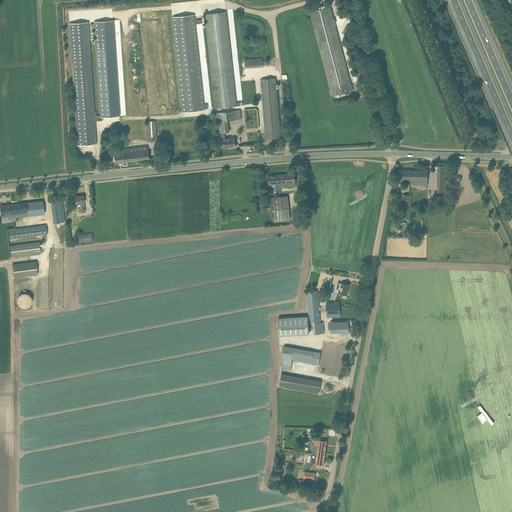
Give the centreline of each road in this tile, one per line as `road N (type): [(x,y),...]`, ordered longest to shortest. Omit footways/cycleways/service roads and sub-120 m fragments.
road 1 (tertiary): [(392,153),(0,186)]
road 2 (unclassified): [(325,511),(392,153)]
road 3 (track): [(9,511),(14,305)]
road 4 (unclassified): [(392,153),(355,0)]
road 5 (motorway): [(454,0),(511,132)]
road 6 (tertiary): [(511,157),(392,153)]
